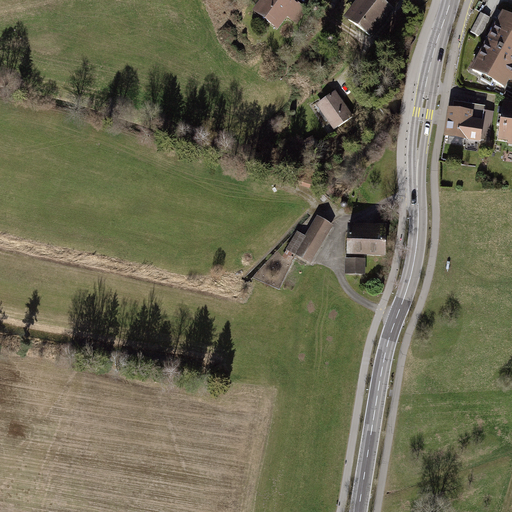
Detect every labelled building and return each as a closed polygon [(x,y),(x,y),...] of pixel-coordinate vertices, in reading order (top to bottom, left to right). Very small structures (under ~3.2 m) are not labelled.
[(264,0),(256,13),(278,29),(287,17),(296,23),(304,11),(287,0),(264,0)] [(357,0),(344,18),(370,37),(394,4),(388,0),(357,0)] [(511,81),(511,16),(503,11),(470,70),(507,90),(511,81)] [(481,37),(491,17),(480,12),(471,32),(481,37)] [(336,95),(318,108),(335,133),(354,121),(336,95)] [(511,107),(505,106),(499,144),(511,145),(511,107)] [(491,137),(495,110),(487,109),(483,136),(491,137)] [(447,111),(443,141),(480,147),(484,124),(472,123),(473,115),(447,111)] [(289,251),(312,262),(331,224),(318,217),(308,238),(298,233),(289,251)] [(349,228),(348,253),(383,254),(384,229),(349,228)] [(346,273),(364,274),(364,261),(346,260),(346,273)]
